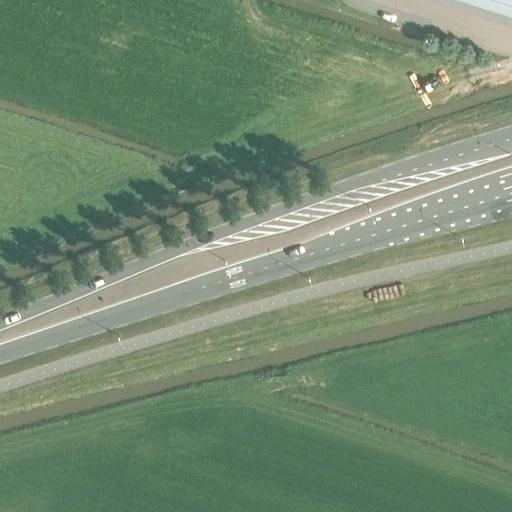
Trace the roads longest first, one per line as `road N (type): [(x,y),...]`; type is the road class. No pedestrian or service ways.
road 1 (primary): [(511,133),(260,221),(0,325)]
road 2 (primary): [(0,355),(511,196)]
